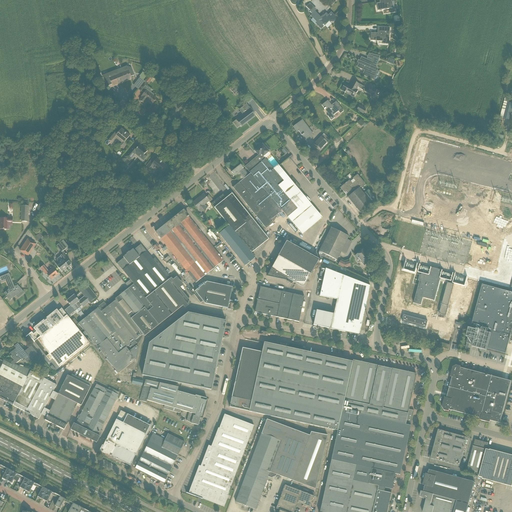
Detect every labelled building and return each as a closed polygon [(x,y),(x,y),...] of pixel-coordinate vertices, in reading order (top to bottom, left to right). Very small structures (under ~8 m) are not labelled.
[(392,8),(390,0),(379,0),(379,1),(381,1),(381,3),(376,3),(378,11),(392,8)] [(335,16),(334,16),(331,13),(328,16),(326,14),(326,13),(321,18),(315,12),(310,16),(317,22),(315,24),(321,29),(324,26),(329,21),(329,22),(330,22),(331,22),(332,22),(333,22),(334,21),(335,20),(335,19),(335,18),(335,17),(335,16)] [(382,44),(389,44),(389,27),(377,27),(377,33),(371,33),(370,41),(375,41),(376,41),(382,41),(382,44)] [(357,67),(365,70),(363,75),(373,79),(377,69),(375,68),(379,59),(373,57),(373,58),(372,62),(361,58),(357,67)] [(111,81),(110,81),(111,82),(112,86),(126,80),(124,73),(121,74),(120,73),(113,75),(114,77),(113,77),(111,72),(106,74),(108,79),(109,78),(111,81)] [(145,81),(139,90),(144,94),(141,97),(142,97),(140,100),(143,103),(146,99),(148,101),(148,102),(151,105),(154,101),(157,98),(154,96),(154,95),(151,93),(147,90),(149,87),(146,85),(153,77),(150,75),(145,81)] [(140,77),(133,86),(139,90),(145,81),(140,77)] [(345,92),(344,93),(345,93),(345,92),(353,97),(357,91),(355,90),(357,87),(362,90),(364,87),(353,81),(350,87),(344,83),(341,90),(345,92)] [(371,95),(374,89),(368,86),(365,92),(371,95)] [(184,97),(170,113),(171,113),(172,114),(172,115),(173,115),(176,118),(179,120),(178,122),(184,126),(192,116),(187,111),(184,115),(181,113),(190,102),(184,97)] [(511,110),(511,103),(507,102),(508,98),(505,97),(504,102),(500,118),(509,120),(511,110)] [(197,105),(204,111),(208,106),(202,100),(197,105)] [(336,102),(331,105),(328,101),(322,105),(324,109),(329,115),(327,116),(331,121),(335,118),(333,115),(338,112),(340,114),(343,111),(336,102)] [(236,120),(233,123),(237,128),(240,126),(241,126),(240,126),(240,127),(255,115),(255,116),(246,104),(239,109),(243,115),(236,120)] [(213,111),(220,116),(224,112),(217,106),(213,111)] [(293,127),(296,132),(298,131),(301,136),(302,135),(307,142),(312,138),(310,136),(312,134),(302,120),(293,127)] [(330,140),(332,139),(337,144),(341,139),(331,127),(324,133),(330,140)] [(110,138),(108,141),(111,144),(113,141),(116,138),(122,143),(119,146),(123,149),(125,147),(128,143),(126,140),(130,136),(121,129),(118,133),(116,131),(113,135),(110,138)] [(315,143),(321,149),(328,142),(322,136),(315,143)] [(121,159),(124,162),(127,159),(129,161),(135,154),(143,161),(147,156),(145,154),(148,150),(143,147),(143,148),(139,145),(137,148),(134,145),(131,149),(124,157),(124,156),(121,159)] [(258,156),(256,158),(260,163),(265,159),(263,156),(268,152),(262,145),(255,151),(258,156)] [(147,166),(151,170),(153,167),(157,170),(156,174),(161,175),(161,174),(165,170),(163,168),(166,165),(162,162),(161,160),(160,161),(157,158),(152,164),(150,162),(147,166)] [(250,173),(282,211),(287,217),(302,234),(321,218),(307,201),(298,209),(291,201),(300,193),(297,190),(301,188),(293,178),(290,181),(287,178),(281,184),(278,180),(281,178),(274,170),(265,159),(260,163),(256,158),(245,167),(250,173)] [(235,175),(240,182),(248,176),(248,175),(243,169),(243,168),(240,165),(232,172),(231,172),(234,176),(235,175)] [(279,213),(282,211),(250,173),(248,175),(248,176),(240,182),(239,182),(232,188),(263,225),(266,229),(272,223),(271,222),(272,221),(273,222),(276,217),(275,216),(279,213)] [(340,188),(344,193),(346,192),(347,194),(352,190),(359,185),(360,187),(365,184),(357,174),(352,178),(353,179),(350,182),(349,180),(340,188)] [(347,197),(360,213),(371,203),(359,188),(347,197)] [(219,234),(245,266),(255,258),(251,253),(268,239),(232,194),(226,198),(223,195),(223,194),(211,204),(220,215),(222,218),(229,226),(219,234)] [(208,206),(206,203),(209,201),(206,197),(204,195),(197,200),(193,203),(201,213),(205,209),(208,206)] [(28,206),(29,203),(22,202),(22,205),(21,205),(20,221),(28,222),(29,206),(28,206)] [(174,218),(165,225),(156,233),(196,283),(223,261),(188,217),(183,210),(174,218)] [(0,225),(0,228),(0,229),(7,229),(7,222),(12,222),(12,217),(0,216),(0,225)] [(331,228),(319,251),(322,253),(327,256),(337,260),(341,251),(345,244),(349,246),(351,242),(347,240),(349,237),(331,228)] [(20,251),(28,256),(35,244),(28,239),(20,251)] [(63,240),(56,246),(61,252),(68,247),(63,240)] [(286,241),(267,276),(286,280),(287,278),(303,287),(318,260),(286,241)] [(78,323),(76,325),(81,331),(83,329),(85,331),(82,333),(85,336),(86,335),(88,337),(87,338),(105,361),(107,360),(118,374),(136,360),(138,348),(136,346),(142,337),(144,336),(148,333),(155,328),(158,325),(187,302),(169,280),(171,278),(158,262),(155,258),(153,260),(146,252),(141,245),(133,250),(133,249),(129,252),(130,253),(127,255),(126,254),(123,257),(124,258),(117,264),(122,271),(122,270),(130,280),(125,284),(128,288),(115,299),(115,300),(107,307),(104,303),(99,307),(101,309),(100,310),(98,308),(78,323)] [(368,254),(368,253),(366,251),(365,252),(363,249),(359,252),(355,256),(357,258),(358,257),(361,261),(360,262),(364,266),(368,262),(367,261),(371,257),(368,254)] [(56,266),(58,268),(61,272),(71,264),(63,254),(59,257),(57,259),(57,260),(59,263),(56,266)] [(338,265),(344,268),(350,267),(349,261),(345,263),(340,260),(338,265)] [(173,263),(171,265),(179,274),(181,273),(173,263)] [(48,278),(50,280),(51,280),(58,275),(53,268),(49,271),(44,265),(40,268),(45,275),(46,274),(49,277),(48,278)] [(396,273),(403,275),(404,268),(397,267),(396,273)] [(418,281),(419,281),(413,303),(421,305),(423,298),(434,301),(440,279),(442,271),(443,271),(442,271),(431,267),(431,268),(430,268),(431,268),(429,275),(422,273),(421,275),(420,275),(418,281)] [(330,329),(359,335),(370,286),(325,269),(320,296),(337,300),(333,314),(316,310),(313,325),(330,329)] [(6,296),(9,300),(16,295),(18,298),(24,293),(19,287),(15,289),(9,274),(0,277),(0,283),(6,281),(9,289),(10,288),(11,292),(6,296)] [(206,282),(195,291),(196,293),(194,295),(196,297),(200,303),(203,301),(204,304),(222,307),(222,308),(231,310),(230,309),(231,301),(232,302),(232,301),(229,301),(232,287),(206,282)] [(439,313),(446,315),(454,285),(447,283),(439,313)] [(481,347),(506,354),(511,329),(511,292),(482,285),(470,328),(469,328),(466,337),(467,337),(468,338),(466,343),(466,346),(468,347),(469,344),(472,345),(472,346),(481,349),(481,347)] [(84,296),(79,301),(74,295),(67,301),(69,304),(68,304),(69,305),(69,304),(70,306),(64,310),(69,316),(82,306),(83,307),(89,302),(90,303),(96,297),(88,287),(81,292),(84,296)] [(287,320),(288,320),(292,321),(292,322),(294,322),(294,321),(299,322),(299,319),(300,319),(299,319),(304,297),(260,287),(255,312),(277,317),(276,318),(277,318),(277,317),(287,320)] [(31,332),(28,335),(34,342),(49,361),(52,358),(59,367),(63,364),(89,343),(84,337),(85,336),(82,333),(81,334),(63,311),(61,309),(58,311),(57,310),(46,318),(47,319),(44,321),(43,320),(33,328),(36,331),(33,334),(31,332)] [(210,390),(225,321),(187,313),(148,344),(141,376),(210,390)] [(427,321),(404,315),(402,322),(425,328),(427,321)] [(249,411),(249,412),(337,431),(342,411),(352,361),(264,342),(263,347),(263,348),(261,353),(249,411)] [(14,346),(16,349),(9,354),(10,356),(11,357),(16,363),(23,358),(23,359),(27,356),(30,359),(34,356),(28,348),(29,349),(25,352),(18,343),(14,346)] [(0,398),(12,405),(30,371),(15,365),(12,364),(12,366),(0,359),(0,398)] [(352,361),(342,411),(405,424),(408,414),(407,414),(416,374),(391,368),(391,369),(378,366),(352,361)] [(500,423),(511,381),(460,368),(460,366),(456,365),(453,367),(450,377),(452,377),(446,398),(445,398),(445,400),(444,400),(442,407),(444,410),(448,412),(449,410),(480,418),(480,420),(489,423),(490,421),(500,423)] [(30,371),(12,405),(39,419),(57,385),(31,371),(30,371)] [(45,420),(54,425),(64,430),(77,404),(81,406),(91,384),(72,374),(70,377),(67,375),(47,416),(45,420)] [(164,405),(163,409),(179,413),(180,410),(189,413),(187,421),(191,423),(198,425),(200,418),(202,418),(207,401),(206,401),(206,399),(195,396),(195,397),(178,392),(179,387),(146,380),(140,401),(146,402),(147,400),(164,405)] [(97,436),(118,395),(96,384),(83,409),(82,408),(81,411),(82,412),(76,425),(74,424),(71,430),(82,435),(81,437),(85,439),(86,437),(96,442),(99,437),(97,436)] [(337,431),(319,511),(386,511),(391,493),(393,482),(394,483),(395,482),(396,480),(395,479),(394,479),(395,474),(400,475),(410,426),(406,424),(405,424),(342,411),(337,431)] [(118,415),(100,451),(130,466),(150,425),(127,414),(125,418),(118,415)] [(218,428),(211,447),(241,458),(245,450),(247,444),(254,426),(225,415),(220,429),(218,428)] [(156,427),(188,443),(194,432),(162,416),(156,427)] [(315,489),(327,436),(311,432),(309,436),(266,419),(248,468),(235,502),(255,510),(268,476),(271,477),(275,475),(276,474),(293,480),(292,481),(315,489)] [(430,458),(435,460),(459,466),(461,462),(467,437),(438,430),(430,458)] [(167,478),(184,442),(168,434),(165,440),(153,434),(138,463),(135,468),(164,483),(167,478)] [(466,473),(482,477),(490,450),(489,450),(488,450),(487,448),(486,448),(488,443),(475,439),(468,464),(466,473)] [(241,458),(211,447),(208,446),(200,466),(199,466),(188,493),(195,496),(196,495),(223,506),(241,458)] [(482,477),(482,479),(511,486),(511,485),(511,455),(499,452),(490,450),(489,450),(490,450),(482,477)] [(7,481),(12,471),(7,469),(6,471),(2,479),(2,478),(7,481)] [(422,511),(466,511),(474,482),(429,470),(428,474),(425,474),(423,485),(425,485),(423,492),(421,491),(419,497),(426,499),(422,511)] [(12,483),(15,476),(16,474),(12,471),(7,481),(12,483)] [(24,490),(29,481),(25,478),(23,480),(19,488),(20,488),(24,490)] [(29,492),(33,485),(34,483),(29,481),(24,490),(29,493),(30,492),(29,492)] [(312,502),(311,502),(313,496),(314,493),(308,491),(303,489),(302,492),(285,485),(276,509),(279,510),(278,511),(293,511),(298,502),(303,504),(302,506),(309,509),(312,502)] [(42,499),(47,490),(42,487),(41,489),(37,497),(38,497),(42,499)] [(47,502),(51,494),(52,492),(47,490),(42,499),(47,502)] [(64,501),(65,499),(60,496),(59,499),(54,506),(60,509),(60,508),(64,501)] [(74,511),(78,506),(73,503),(72,505),(68,511),(74,511)]
